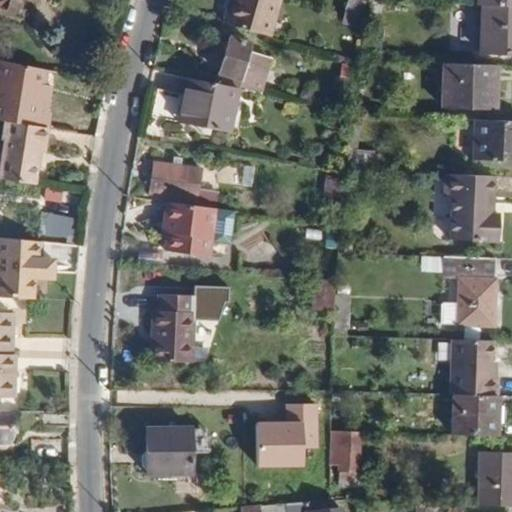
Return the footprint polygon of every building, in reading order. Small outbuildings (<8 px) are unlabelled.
[(0,0),(0,5),(26,13),(29,0),(0,0)] [(268,33),(277,0),(227,0),(222,21),(268,33)] [(361,10),(362,0),(344,0),(340,20),(363,27),(365,10),(361,10)] [(511,3),(479,2),(479,49),(511,49),(511,3)] [(260,92),(269,56),(244,48),(246,39),(228,34),(215,82),(234,86),(260,92)] [(46,109),(50,83),(43,81),(46,67),(0,57),(0,117),(3,118),(46,125),(49,110),(46,109)] [(493,105),(495,62),(441,61),(440,103),(493,105)] [(226,130),(234,86),(215,82),(184,74),(181,90),(189,91),(184,121),(226,130)] [(184,121),(189,91),(181,90),(176,120),(184,121)] [(511,157),(511,118),(474,117),(472,156),(511,157)] [(0,174),(33,180),(38,149),(42,150),(46,125),(3,118),(0,134),(0,137),(2,138),(0,148),(0,174)] [(376,169),(377,148),(346,147),(344,167),(376,169)] [(179,164),(180,155),(170,153),(169,162),(179,164)] [(196,186),(199,167),(179,164),(169,162),(151,160),(147,192),(214,202),(215,189),(196,186)] [(490,210),(492,173),(442,172),(441,193),(449,193),(448,236),(495,238),(496,210),(490,210)] [(337,194),(339,175),(324,173),(322,192),(337,194)] [(67,205),(70,189),(41,185),(39,201),(67,205)] [(227,240),(232,209),(163,199),(161,216),(165,216),(163,230),(161,247),(206,253),(208,238),(227,240)] [(36,214),(35,235),(67,237),(68,215),(36,214)] [(35,256),(36,238),(0,234),(0,294),(28,296),(29,270),(29,256),(35,256)] [(490,322),(492,256),(441,253),(440,274),(456,275),(454,321),(461,321),(477,322),(490,322)] [(437,273),(438,257),(418,256),(417,271),(437,273)] [(185,293),(184,293),(183,317),(209,318),(216,295),(220,296),(221,280),(185,278),(185,293)] [(332,293),(332,280),(311,281),(311,310),(332,310),(332,293)] [(183,317),(184,293),(150,292),(149,307),(142,307),(142,325),(183,327),(183,317)] [(346,333),(347,294),(332,293),(332,310),(331,332),(346,333)] [(0,350),(9,351),(10,309),(0,308),(0,350)] [(477,337),(477,322),(461,321),(460,336),(477,337)] [(182,359),(183,327),(142,325),(141,358),(182,359)] [(488,358),(489,337),(477,337),(460,336),(447,336),(447,392),(451,392),(493,393),(493,374),(492,374),(487,373),(488,358)] [(0,392),(11,393),(13,351),(0,350),(0,392)] [(494,433),(495,393),(493,393),(451,392),(450,431),(494,433)] [(285,421),(256,422),(256,466),(301,466),(301,450),(319,450),(319,403),(285,404),(285,421)] [(66,424),(66,409),(39,409),(39,424),(66,424)] [(188,471),(188,424),(144,423),(143,469),(188,471)] [(354,483),(357,428),(329,427),(328,461),(337,461),(336,482),(354,483)] [(511,503),(511,450),(476,450),(475,502),(511,503)] [(337,511),(336,497),(327,497),(282,501),(283,511),(337,511)] [(272,511),(283,511),(282,501),(258,502),(259,511),(272,511)] [(437,511),(436,501),(415,501),(415,511),(437,511)] [(258,511),(258,502),(242,503),(240,503),(240,511),(258,511)]
